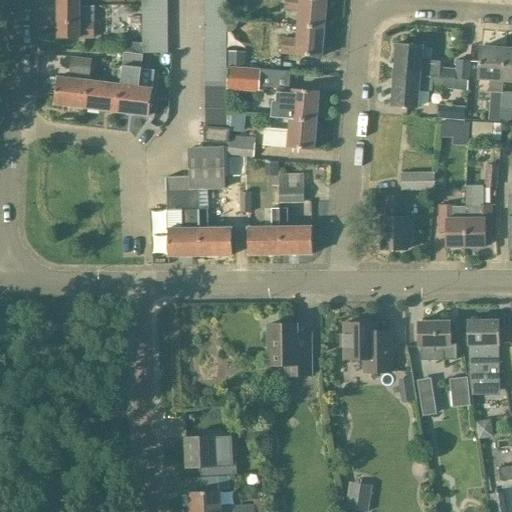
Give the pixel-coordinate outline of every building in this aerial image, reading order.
[(168,12),(167,0),(142,0),(143,12),(168,12)] [(298,25),(324,27),(326,0),(285,0),(285,9),(299,10),(298,25)] [(80,22),(80,4),(57,4),(58,39),(94,38),(94,22),(80,22)] [(227,6),(205,6),(205,15),(227,15),(227,6)] [(168,25),(168,12),(143,12),(143,25),(168,25)] [(205,30),(227,30),(227,15),(205,15),(205,30)] [(168,39),(168,25),(143,25),(143,39),(168,39)] [(324,27),(298,25),(297,39),(282,38),(281,52),(296,53),(296,55),(322,57),(324,27)] [(227,30),(205,30),(205,43),(227,43),(227,30)] [(101,51),(127,51),(127,40),(101,39),(101,51)] [(168,39),(143,39),(144,53),(169,53),(168,39)] [(441,62),(424,60),(425,45),(399,42),(395,74),(422,77),(434,78),(433,88),(469,91),(471,62),(456,60),(456,69),(441,68),(441,62)] [(227,56),(227,43),(205,43),(205,57),(227,56)] [(500,121),(501,108),(502,92),(503,92),(504,81),(507,50),(482,48),(480,79),(490,80),(489,92),(490,92),(489,121),(500,121)] [(124,52),(122,66),(123,66),(117,113),(148,117),(152,89),(129,86),(131,73),(141,74),(142,66),(132,65),(133,53),(124,52)] [(72,56),(70,79),(57,77),(54,105),(85,109),(89,81),(90,81),(92,58),(72,56)] [(227,56),(205,57),(205,70),(227,70),(227,56)] [(89,81),(85,109),(117,113),(123,66),(122,66),(114,65),(112,84),(90,81),(89,81)] [(262,71),(230,68),(228,90),(260,93),(262,71)] [(227,70),(205,70),(205,83),(227,83),(227,70)] [(422,77),(395,74),(392,105),(419,108),(420,90),(433,92),(433,88),(434,78),(422,77)] [(228,96),(227,83),(205,83),(206,96),(228,96)] [(278,88),(277,103),(273,102),(272,118),(291,119),(291,118),(317,120),(319,90),(293,88),(293,89),(278,88)] [(502,92),(501,108),(511,109),(511,92),(503,92),(502,92)] [(228,96),(206,96),(206,109),(227,109),(228,109),(228,96)] [(437,119),(465,120),(465,107),(438,106),(437,119)] [(228,129),(227,109),(206,109),(206,127),(228,129)] [(291,118),(291,119),(290,130),(264,128),(263,147),(288,149),(288,147),(314,149),(315,137),(318,137),(321,135),(322,125),(320,122),(317,121),(317,120),(291,118)] [(471,141),(471,121),(443,121),(443,133),(455,133),(455,141),(471,141)] [(502,123),(473,122),(472,141),(488,141),(488,140),(501,141),(502,123)] [(228,129),(206,127),(205,141),(229,143),(230,129),(228,129)] [(228,155),(254,157),(256,138),(234,136),(234,141),(230,141),(228,155)] [(198,174),(198,189),(223,188),(222,146),(188,148),(189,175),(198,174)] [(499,166),(486,165),(485,187),(498,188),(499,166)] [(402,191),(435,191),(435,173),(402,173),(402,191)] [(198,174),(189,175),(189,177),(166,178),(167,210),(182,209),(183,229),(168,229),(169,257),(201,256),(201,210),(199,210),(198,189),(198,174)] [(226,186),(227,214),(267,212),(266,191),(247,192),(247,185),(226,186)] [(493,205),(483,205),(484,186),(466,186),(466,219),(467,247),(471,247),(471,249),(480,249),(481,247),(486,246),(486,232),(492,232),(493,205)] [(280,191),(280,203),(305,203),(305,191),(280,191)] [(408,217),(402,217),(402,195),(386,195),(386,217),(381,217),(381,249),(408,249),(408,217)] [(466,219),(456,219),(456,205),(441,205),(440,232),(446,232),(446,247),(452,247),(452,250),(461,249),(462,247),(467,247),(466,219)] [(281,254),(281,207),(272,207),(273,226),(249,227),(250,255),(281,254)] [(281,207),(281,254),(313,253),(312,225),(289,226),(288,207),(281,207)] [(208,210),(201,210),(201,256),(233,254),(232,227),(208,228),(208,210)] [(469,321),(470,344),(467,344),(467,358),(486,357),(486,354),(498,354),(497,343),(501,343),(500,320),(469,321)] [(457,344),(451,344),(451,321),(419,321),(419,345),(421,345),(421,360),(457,360),(457,344)] [(377,322),(345,323),(346,358),(366,358),(366,372),(392,372),(391,331),(377,331),(377,322)] [(297,323),(269,323),(270,365),(286,364),(286,375),(311,375),(311,332),(297,332),(297,323)] [(415,376),(401,380),(407,401),(420,398),(415,376)] [(434,377),(420,380),(426,416),(440,413),(434,377)] [(471,406),(468,377),(449,379),(452,408),(471,406)] [(244,454),(233,454),(233,449),(216,450),(215,435),(186,436),(187,466),(217,465),(217,475),(249,474),(249,464),(244,465),(244,454)] [(511,511),(511,465),(501,466),(501,493),(494,494),(494,511),(511,511)] [(348,509),(371,511),(374,484),(351,482),(348,509)] [(233,504),(221,505),(220,489),(187,491),(188,511),(255,511),(254,504),(233,507),(233,504)]
